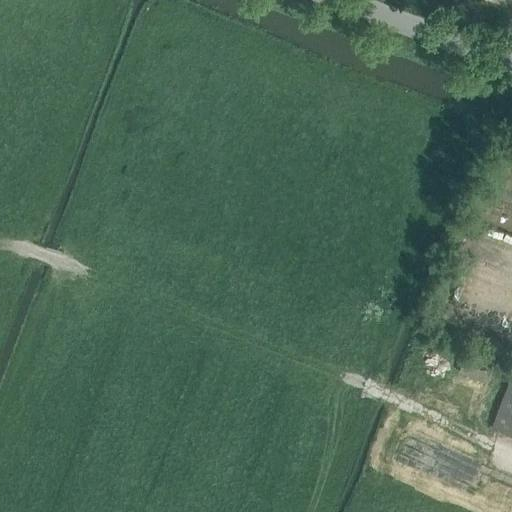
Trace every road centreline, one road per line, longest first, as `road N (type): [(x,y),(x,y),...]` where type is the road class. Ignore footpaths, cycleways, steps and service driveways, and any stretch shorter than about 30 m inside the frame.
road 1 (track): [(0,245),(17,244),(355,382),(511,456)]
road 2 (tertiary): [(511,62),(342,0)]
